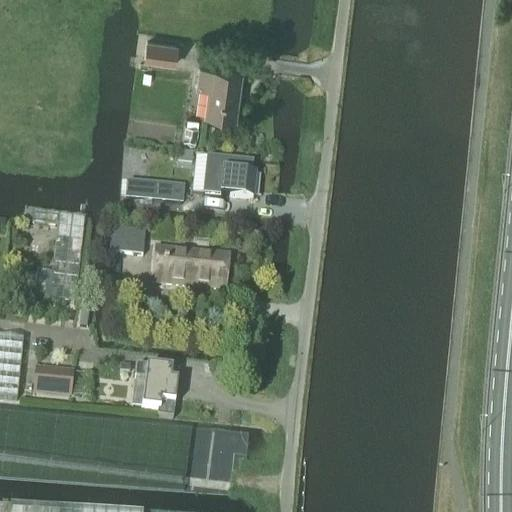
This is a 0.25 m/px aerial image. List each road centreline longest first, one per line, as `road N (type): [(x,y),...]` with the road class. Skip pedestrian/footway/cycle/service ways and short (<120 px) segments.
road 1 (unclassified): [(289,511),(343,0)]
road 2 (primary): [(501,511),(511,329)]
